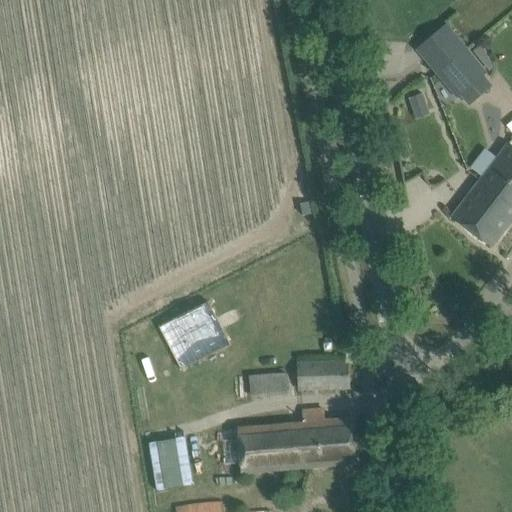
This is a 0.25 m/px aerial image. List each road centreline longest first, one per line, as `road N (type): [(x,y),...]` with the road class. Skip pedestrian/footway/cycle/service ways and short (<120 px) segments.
road 1 (tertiary): [(402,366),(330,0)]
road 2 (unclassified): [(511,266),(444,355),(402,366)]
road 3 (tertiary): [(405,511),(402,366)]
